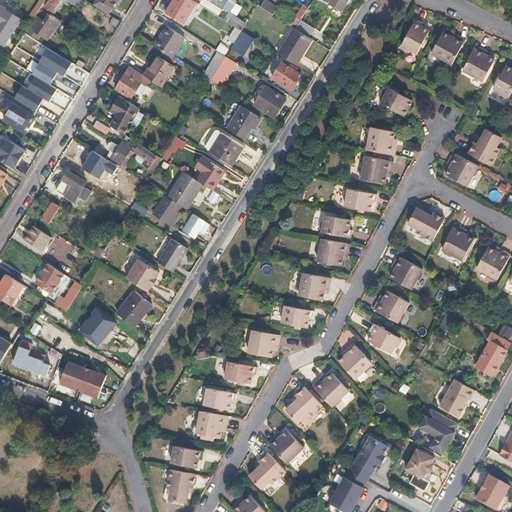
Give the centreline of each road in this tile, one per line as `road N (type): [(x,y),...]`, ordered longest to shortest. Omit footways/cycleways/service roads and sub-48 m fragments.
road 1 (residential): [(106,427),(372,0)]
road 2 (residential): [(416,175),(323,351),(290,365),(207,511)]
road 3 (residential): [(148,0),(0,236)]
road 4 (residential): [(511,381),(438,511)]
